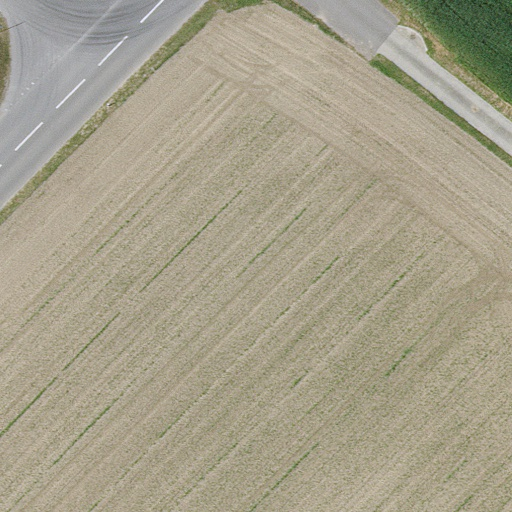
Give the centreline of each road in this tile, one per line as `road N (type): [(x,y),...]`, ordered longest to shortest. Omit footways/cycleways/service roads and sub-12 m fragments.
road 1 (tertiary): [(0,173),(177,0)]
road 2 (track): [(344,0),(511,133)]
